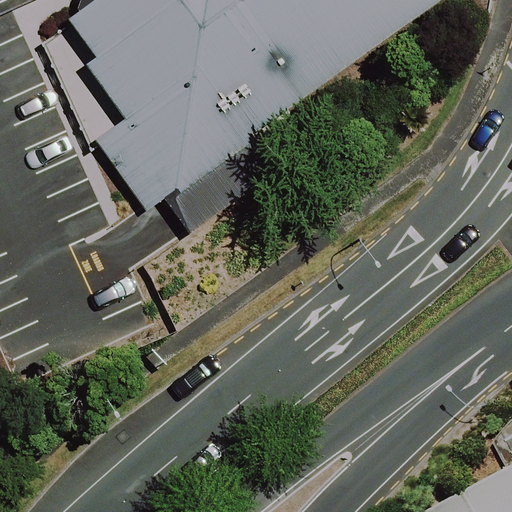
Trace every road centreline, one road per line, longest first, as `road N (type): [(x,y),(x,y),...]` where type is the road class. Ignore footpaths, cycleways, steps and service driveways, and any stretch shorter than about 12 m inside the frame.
road 1 (primary): [(111,511),(451,227),(511,139)]
road 2 (primary): [(452,362),(336,430),(240,511)]
road 3 (primary): [(452,362),(333,511)]
